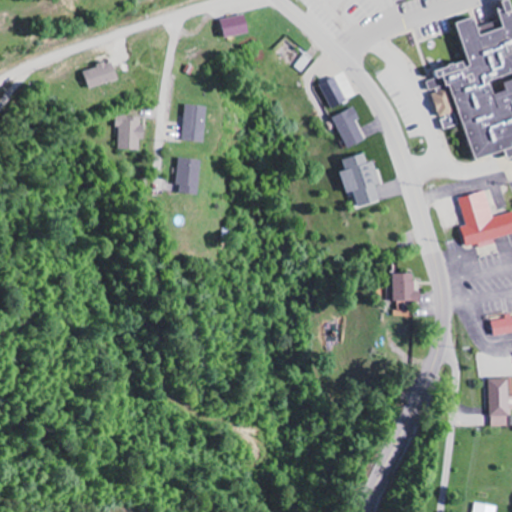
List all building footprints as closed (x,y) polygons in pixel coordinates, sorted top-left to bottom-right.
[(511,0),(505,0),(490,5),(494,19),(479,24),(475,16),(453,23),(463,60),(430,69),(432,77),(424,79),(442,132),(464,126),(476,160),(504,150),(508,158),(511,156),(511,0)] [(229,40),(254,34),(249,15),(224,21),(229,40)] [(117,64),(87,70),(91,89),(121,82),(117,64)] [(349,74),(324,84),(334,109),(359,99),(349,74)] [(181,140),(204,143),(209,108),(186,105),(181,140)] [(360,122),(364,120),(359,108),(337,118),(351,149),(369,141),(360,122)] [(141,151),(141,140),(145,140),(145,118),(117,117),(117,128),(121,128),(120,150),(141,151)] [(346,160),(349,172),(344,173),(350,195),(356,193),(361,209),(384,202),(379,187),(384,185),(378,162),(371,163),(368,154),(346,160)] [(202,161),(178,159),(175,193),(198,196),(202,161)] [(462,200),(469,226),(465,227),(471,248),(511,236),(511,213),(496,218),(489,192),(462,200)] [(395,302),(424,303),(424,292),(418,292),(418,275),(396,274),(395,302)] [(511,318),(511,319),(495,322),(498,337),(511,334),(511,318)] [(492,380),(492,427),(497,427),(497,418),(511,418),(511,380),(492,380)]
